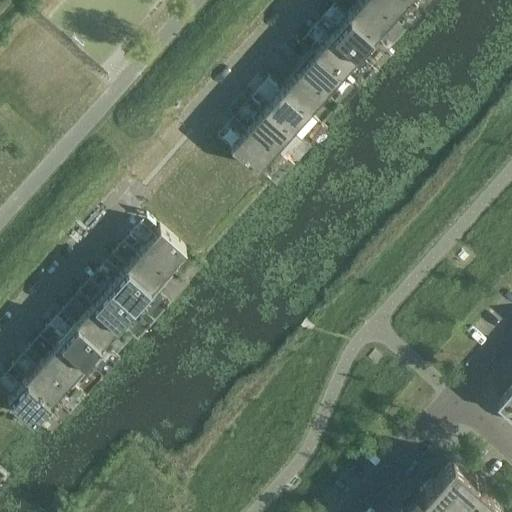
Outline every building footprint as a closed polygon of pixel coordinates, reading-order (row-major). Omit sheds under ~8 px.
[(390,14),(374,0),(356,0),(347,10),(374,33),(390,14)] [(403,0),(374,0),(390,14),(403,0)] [(374,33),(347,10),(331,29),(357,52),(374,33)] [(357,52),(331,29),(314,48),(340,71),(357,52)] [(340,71),(314,48),(297,67),(323,90),(340,71)] [(323,90),(297,67),(280,86),(306,109),(323,90)] [(306,109),(280,86),(263,105),(289,128),(306,109)] [(289,128),(263,105),(246,123),(272,147),(289,128)] [(272,147),(246,123),(229,143),(255,166),(272,147)] [(159,222),(142,241),(141,242),(168,265),(185,245),(159,222)] [(168,265),(141,242),(125,261),(151,284),(168,265)] [(151,284),(125,261),(108,279),(134,302),(151,284)] [(134,302),(108,279),(91,298),(117,321),(134,302)] [(117,321),(91,298),(74,317),(101,340),(117,321)] [(101,340),(74,317),(58,336),(84,359),(101,340)] [(84,359),(58,336),(41,355),(67,378),(84,359)] [(67,378),(41,355),(24,374),(50,397),(67,378)] [(50,397),(24,374),(7,393),(33,416),(50,397)] [(511,384),(500,398),(511,408),(511,384)] [(511,511),(511,506),(472,471),(470,474),(456,461),(440,480),(475,511),(511,511)] [(475,511),(440,480),(433,474),(415,494),(435,511),(475,511)] [(413,480),(399,496),(406,502),(420,486),(413,480)] [(435,511),(415,494),(398,511),(435,511)]
